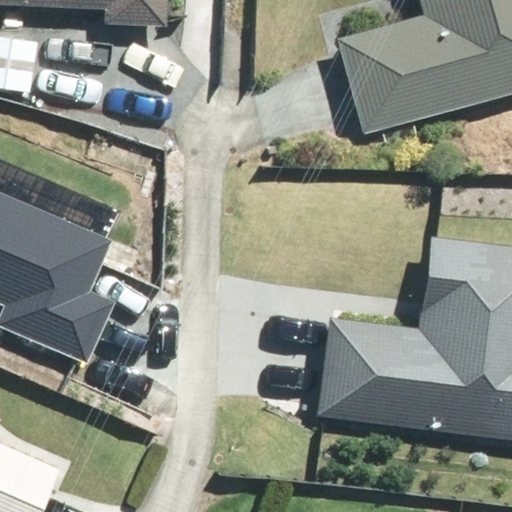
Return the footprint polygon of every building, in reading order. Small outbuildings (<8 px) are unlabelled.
[(0,0),(0,2),(109,8),(109,22),(170,25),(170,0),(0,0)] [(511,0),(395,0),(405,37),(334,56),(360,150),(511,108),(511,0)] [(38,51),(0,45),(0,99),(30,104),(38,51)] [(107,249),(0,205),(0,337),(83,371),(110,306),(88,297),(107,249)] [(511,263),(418,254),(408,343),(323,334),(311,446),(511,467),(511,263)] [(0,511),(42,511),(62,464),(0,439),(0,511)]
